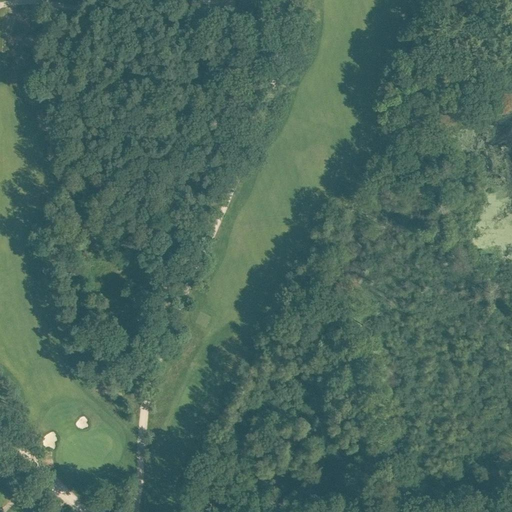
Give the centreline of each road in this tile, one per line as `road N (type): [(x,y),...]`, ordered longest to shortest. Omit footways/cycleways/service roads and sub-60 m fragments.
road 1 (track): [(282,0),(272,91),(156,357),(129,511)]
road 2 (track): [(511,316),(464,289),(440,261),(432,235),(440,146),(469,102),(511,78)]
